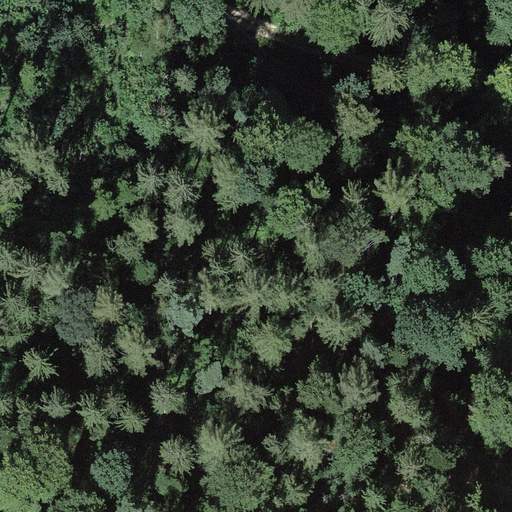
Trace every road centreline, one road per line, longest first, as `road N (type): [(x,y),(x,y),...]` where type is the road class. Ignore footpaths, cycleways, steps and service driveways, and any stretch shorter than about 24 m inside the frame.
road 1 (track): [(0,398),(377,391)]
road 2 (track): [(198,0),(381,123),(511,167)]
road 3 (track): [(511,73),(490,83),(373,65),(222,13)]
road 4 (track): [(0,240),(291,242)]
